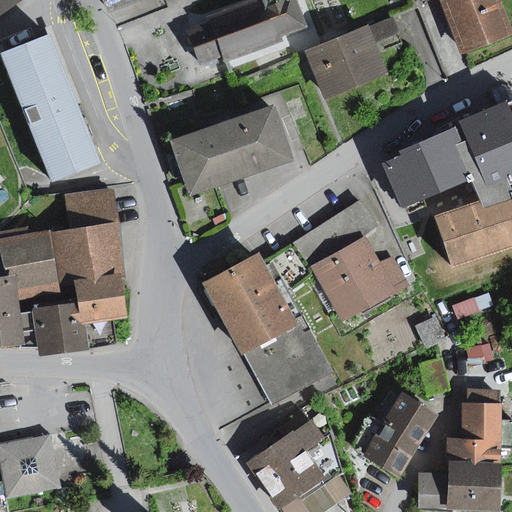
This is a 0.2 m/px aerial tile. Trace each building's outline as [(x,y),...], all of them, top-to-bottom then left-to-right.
[(0,0),(0,19),(27,0),(0,0)] [(103,0),(110,16),(149,0),(103,0)] [(211,23),(188,31),(201,67),(226,58),(228,64),(286,43),(285,39),(311,29),(300,0),(256,0),(209,18),(211,23)] [(511,20),(504,0),(425,0),(427,4),(436,0),(442,0),(464,58),(511,40),(511,20)] [(395,17),(307,54),(328,102),(393,75),(380,44),(403,35),(395,17)] [(52,36),(2,55),(27,120),(77,100),(52,36)] [(77,100),(27,120),(52,185),(103,165),(77,100)] [(466,144),(460,147),(475,181),(475,182),(483,202),(511,192),(511,104),(511,102),(463,123),(470,142),(466,144)] [(281,107),(175,143),(194,200),(300,164),(281,107)] [(460,147),(466,144),(459,128),(402,152),(404,157),(397,160),(398,161),(387,166),(406,210),(475,181),(460,147)] [(0,169),(0,191),(11,183),(0,169)] [(80,283),(127,276),(129,276),(124,224),(115,189),(65,196),(73,232),(53,234),(63,289),(80,287),(80,283)] [(511,192),(483,202),(437,217),(455,270),(511,251),(511,192)] [(356,199),(292,242),(314,281),(338,322),(406,284),(390,256),(376,261),(361,237),(376,225),(356,199)] [(12,280),(21,278),(24,301),(63,294),(63,289),(53,234),(53,232),(32,235),(30,228),(0,233),(0,238),(4,253),(12,280)] [(249,250),(194,280),(233,353),(238,350),(300,316),(288,296),(314,281),(292,242),(255,262),(249,250)] [(0,350),(31,348),(26,314),(24,301),(21,278),(12,280),(4,253),(0,255),(0,350)] [(80,287),(83,301),(87,327),(91,327),(94,349),(119,346),(117,324),(133,322),(127,276),(80,283),(80,287)] [(449,306),(454,320),(492,306),(486,292),(449,306)] [(83,301),(36,307),(37,313),(26,314),(31,348),(42,349),(44,360),(94,353),(94,349),(91,327),(87,327),(83,301)] [(300,316),(238,350),(267,404),(329,371),(300,316)] [(443,339),(432,316),(412,325),(423,348),(443,339)] [(464,349),(467,366),(483,362),(482,359),(490,358),(487,344),(464,349)] [(447,391),(439,357),(414,363),(422,397),(447,391)] [(463,387),(461,401),(495,402),(496,389),(463,387)] [(431,414),(395,392),(377,422),(366,415),(347,446),(359,453),(357,455),(393,477),(431,414)] [(456,436),(441,436),(440,459),(492,460),(495,402),(461,401),(456,401),(456,436)] [(279,435),(240,461),(272,508),(276,505),(280,511),(320,511),(348,493),(335,474),(339,471),(327,433),(319,437),(301,410),(275,429),(279,435)] [(48,433),(0,442),(0,478),(4,498),(58,488),(48,433)] [(439,471),(412,470),(412,507),(491,508),(492,460),(440,459),(440,461),(439,461),(439,471)]
